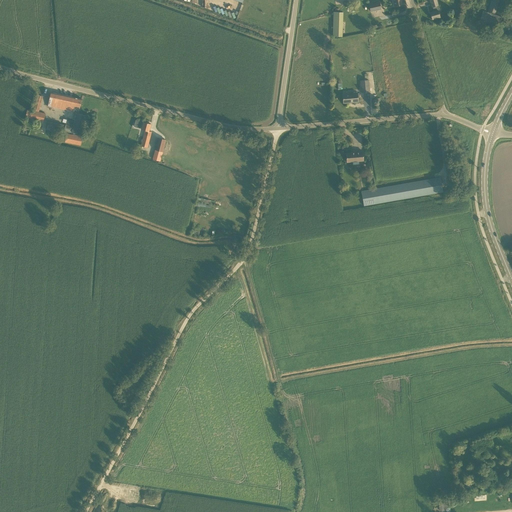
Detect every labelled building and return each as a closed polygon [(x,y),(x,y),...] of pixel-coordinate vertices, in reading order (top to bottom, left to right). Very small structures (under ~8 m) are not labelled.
[(439,10),(438,6),(436,0),(429,0),(432,7),(433,7),(434,11),(430,12),(432,19),(440,17),(438,10),(439,10)] [(495,14),(499,0),(491,0),(488,11),(495,14)] [(370,12),(381,9),(380,2),(369,4),(370,12)] [(499,26),(502,17),(483,11),(480,20),(499,26)] [(341,13),(334,12),(333,36),(340,37),(341,13)] [(362,92),(370,92),(369,80),(361,81),(362,92)] [(79,113),(82,99),(51,92),(48,106),(79,113)] [(343,94),(344,103),(344,102),(351,101),(351,102),(359,101),(358,92),(343,94)] [(45,114),(38,112),(32,111),(27,109),(25,118),(43,122),(45,114)] [(83,135),(87,115),(76,113),(72,133),(83,135)] [(68,120),(65,131),(71,133),(74,121),(68,120)] [(62,133),(63,125),(48,121),(46,129),(62,133)] [(141,146),(147,147),(151,132),(149,131),(151,124),(143,122),(141,130),(145,131),(141,146)] [(81,145),(82,137),(66,134),(65,142),(81,145)] [(155,150),(162,152),(166,140),(158,138),(155,150)] [(359,164),(359,161),(364,160),(363,151),(359,151),(359,152),(347,153),(347,162),(353,161),(353,164),(359,164)] [(364,205),(443,191),(441,177),(362,191),(364,205)] [(449,502),(439,503),(440,510),(445,510),(444,506),(449,506),(449,502)]
